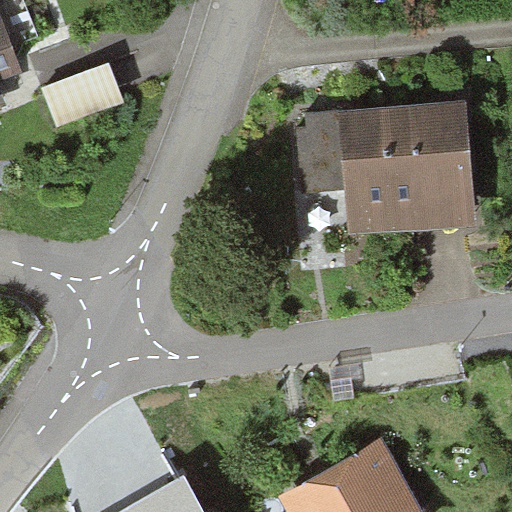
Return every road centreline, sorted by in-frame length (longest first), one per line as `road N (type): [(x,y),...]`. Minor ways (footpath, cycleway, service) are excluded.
road 1 (residential): [(511,309),(122,373),(75,365)]
road 2 (unclassified): [(108,296),(177,173),(227,0)]
road 3 (unclassified): [(0,475),(75,365)]
